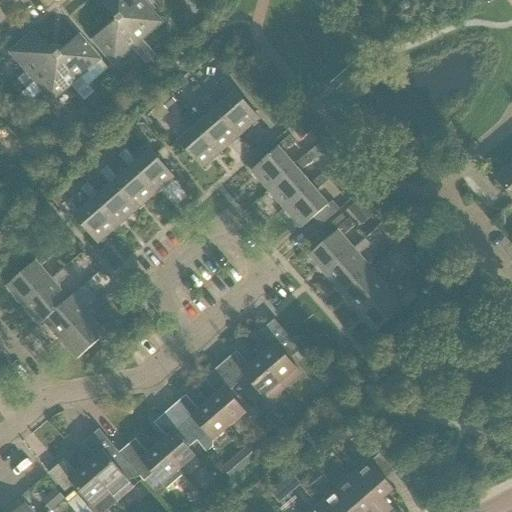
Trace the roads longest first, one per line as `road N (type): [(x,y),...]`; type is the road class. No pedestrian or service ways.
road 1 (residential): [(190,338),(270,273),(230,226),(152,292)]
road 2 (residential): [(51,396),(150,373),(190,338)]
